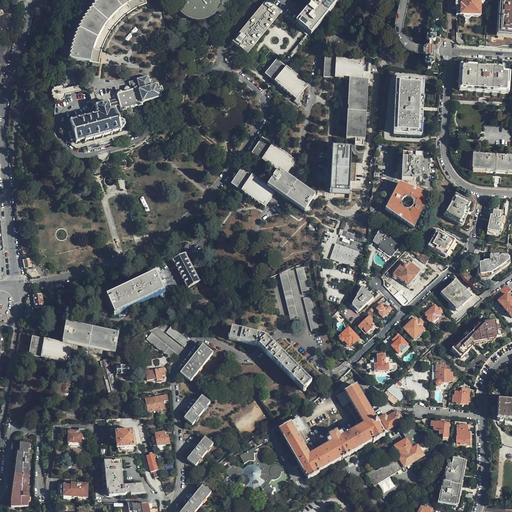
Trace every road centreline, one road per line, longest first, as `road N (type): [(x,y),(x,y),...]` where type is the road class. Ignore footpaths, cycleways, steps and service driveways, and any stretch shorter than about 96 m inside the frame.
road 1 (residential): [(332,370),(310,346),(282,333),(253,358),(198,338),(172,369),(178,493)]
road 2 (residential): [(511,55),(448,52),(445,160),(454,177),(483,191)]
road 3 (residential): [(52,453),(49,503),(34,433),(12,433),(0,494)]
road 4 (unknown): [(60,426),(96,425),(101,432),(104,497),(161,498)]
road 5 (residential): [(511,356),(494,368),(484,390),(478,511)]
road 6 (residential): [(403,313),(468,252),(483,191)]
road 7 (residential): [(31,7),(3,108),(2,153)]
road 8 (residential): [(2,153),(16,284)]
